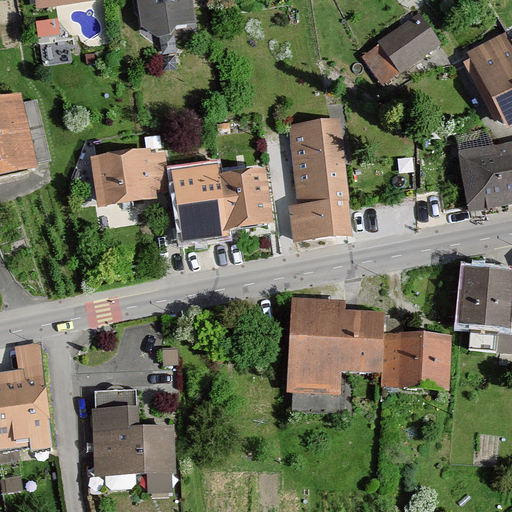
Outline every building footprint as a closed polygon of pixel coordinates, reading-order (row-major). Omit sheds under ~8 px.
[(102,0),(36,0),(39,15),(104,4),(102,0)] [(193,0),(137,0),(144,46),(199,37),(193,0)] [(36,23),(40,40),(64,35),(61,18),(36,23)] [(418,18),(360,61),(383,92),(441,49),(418,18)] [(511,43),(507,36),(467,57),(470,63),(464,66),(495,125),(502,121),(508,132),(511,130),(511,43)] [(0,182),(42,172),(25,101),(0,106),(0,182)] [(341,122),(289,128),(298,208),(290,209),(293,245),(353,239),(341,122)] [(487,131),(455,138),(469,214),(511,206),(511,143),(495,147),(487,131)] [(167,153),(92,163),(99,215),(174,206),(167,153)] [(225,170),(176,178),(187,252),(279,238),(269,174),(227,180),(225,170)] [(511,270),(461,266),(455,327),(470,328),(468,352),(497,354),(499,331),(511,331),(511,270)] [(349,309),(298,307),(294,401),(345,403),(349,309)] [(386,382),(388,321),(349,320),(347,380),(386,382)] [(454,395),(453,341),(401,341),(401,396),(454,395)] [(0,374),(0,468),(54,461),(39,350),(14,353),(17,372),(0,374)] [(141,415),(95,415),(95,484),(144,483),(144,500),(177,500),(177,435),(141,435),(141,415)]
